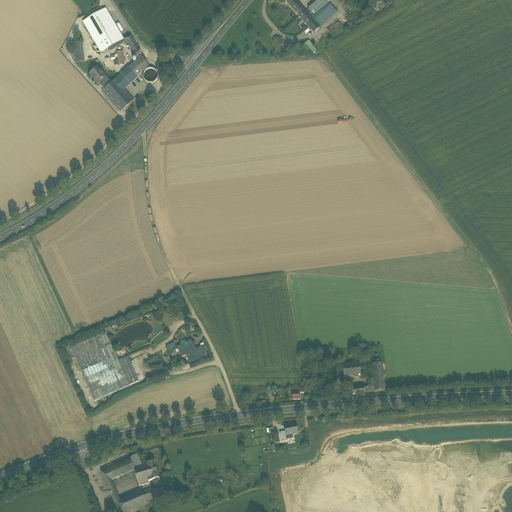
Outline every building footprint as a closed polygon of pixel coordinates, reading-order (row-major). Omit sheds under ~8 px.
[(291,0),(287,3),(299,16),(305,12),(293,0),(291,0)] [(318,0),(316,2),(308,9),(313,15),(310,18),(313,21),(319,28),(337,12),(328,3),(331,1),(330,0),(318,0)] [(83,22),(101,53),(109,48),(110,51),(113,49),(112,47),(113,46),(114,48),(124,43),(123,40),(105,9),(83,22)] [(305,12),(299,16),(308,26),(313,21),(310,18),(305,12)] [(313,21),(308,26),(314,33),(319,28),(313,21)] [(129,43),(135,53),(139,51),(131,36),(124,37),(125,43),(129,43)] [(310,48),(314,53),(317,51),(309,41),(306,43),(310,48)] [(73,43),(76,62),(85,61),(82,42),(73,43)] [(142,56),(141,54),(137,57),(136,57),(138,60),(122,74),(111,83),(104,90),(103,91),(121,112),(133,100),(124,89),(149,67),(142,56)] [(90,74),(98,83),(105,77),(97,68),(90,74)] [(156,81),(157,79),(158,76),(157,74),(156,71),(154,70),(152,69),(149,69),(147,70),(145,72),(144,74),(143,77),(144,79),(146,81),(148,82),(151,83),(153,82),(156,81)] [(98,83),(104,90),(111,83),(105,77),(98,83)] [(106,332),(108,337),(114,334),(111,327),(105,329),(106,332)] [(71,348),(85,379),(120,364),(119,361),(108,337),(106,332),(71,348)] [(177,349),(182,358),(186,355),(196,350),(191,341),(187,344),(182,346),(177,349)] [(186,357),(190,364),(206,355),(202,348),(200,349),(200,348),(196,350),(186,355),(187,356),(186,357)] [(128,357),(119,361),(120,364),(130,386),(138,382),(128,357)] [(342,365),(344,378),(345,378),(361,375),(359,362),(358,362),(354,363),(343,365),(342,365)] [(130,386),(120,364),(85,379),(94,401),(130,386)] [(373,377),(374,386),(364,387),(352,389),(353,395),(365,393),(375,392),(380,391),(385,391),(382,364),(371,365),(371,366),(372,370),(373,377)] [(300,399),(300,393),(300,389),(292,389),(292,394),(292,400),(296,400),(300,399)] [(285,432),(287,439),(293,438),(292,435),(298,433),(296,424),(284,426),(285,432)] [(133,456),(130,459),(134,470),(139,486),(149,483),(149,481),(149,482),(142,465),(139,455),(139,454),(133,456)] [(101,472),(109,491),(114,488),(111,480),(134,470),(130,459),(102,472),(101,472)] [(142,465),(149,482),(149,481),(154,480),(159,478),(154,461),(142,465)] [(159,480),(163,493),(168,491),(164,477),(159,478),(159,480)] [(163,493),(159,480),(154,481),(156,489),(151,490),(151,489),(142,493),(147,504),(151,503),(149,500),(154,498),(153,497),(163,493)] [(118,511),(128,511),(147,504),(142,493),(142,491),(120,500),(116,492),(111,495),(118,511)]
